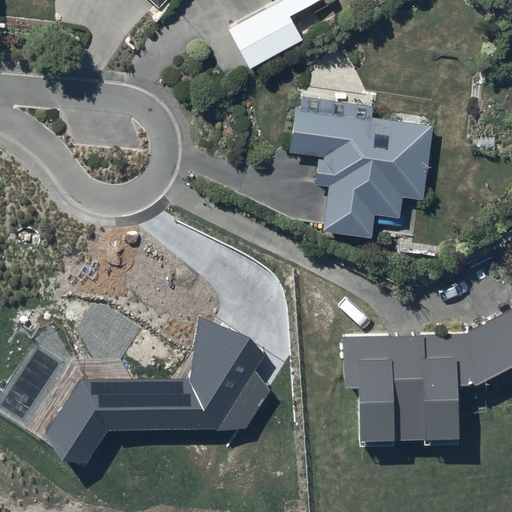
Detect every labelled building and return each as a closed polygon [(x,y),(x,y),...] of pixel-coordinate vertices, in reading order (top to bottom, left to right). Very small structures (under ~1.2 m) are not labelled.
[(145,0),(158,10),(166,0),(145,0)] [(274,0),(227,26),(251,71),(306,41),(292,14),(316,0),(274,0)] [(298,108),(292,107),(286,152),(317,155),(313,186),(324,188),(318,233),(371,240),(375,213),(399,216),(401,196),(420,198),(428,124),(369,117),(371,107),(300,98),(298,108)] [(511,308),(465,334),(345,336),(346,384),(363,384),(363,437),(453,436),(452,386),(477,385),(511,366),(511,308)] [(199,318),(189,379),(82,380),(45,435),(62,461),(88,463),(108,431),(246,428),(270,391),(255,371),(265,355),(250,338),(199,318)]
